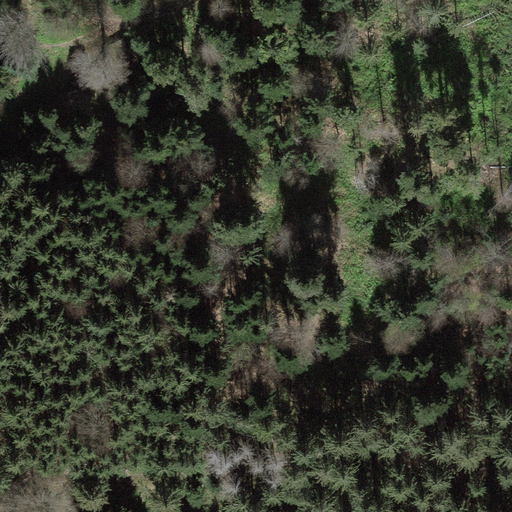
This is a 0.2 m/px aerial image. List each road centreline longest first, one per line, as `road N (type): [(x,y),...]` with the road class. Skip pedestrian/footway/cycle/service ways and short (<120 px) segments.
road 1 (track): [(0,492),(61,478),(267,475),(406,443),(511,470)]
road 2 (track): [(203,0),(0,53)]
